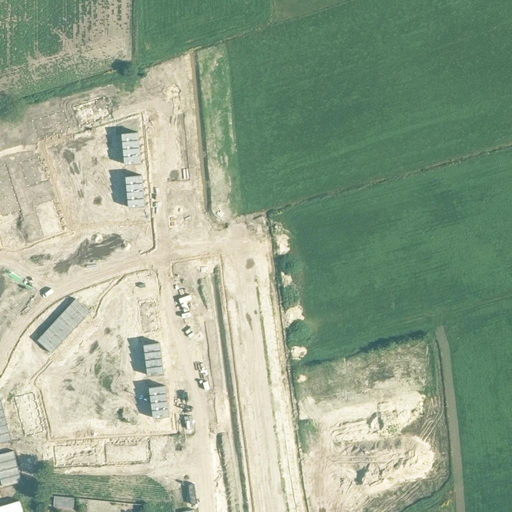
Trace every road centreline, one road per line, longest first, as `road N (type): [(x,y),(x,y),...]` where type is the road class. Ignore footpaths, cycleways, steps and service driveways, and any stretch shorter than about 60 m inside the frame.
road 1 (unclassified): [(281,511),(245,244)]
road 2 (unclassified): [(235,245),(266,511)]
